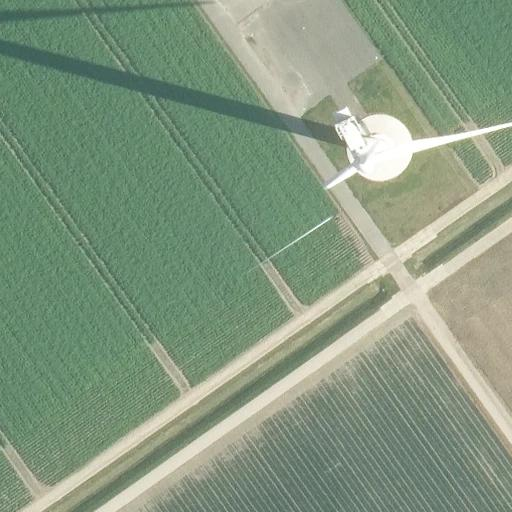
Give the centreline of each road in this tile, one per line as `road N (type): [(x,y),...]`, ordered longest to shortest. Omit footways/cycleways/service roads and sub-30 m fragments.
road 1 (track): [(511,173),(31,511)]
road 2 (track): [(511,223),(102,511)]
